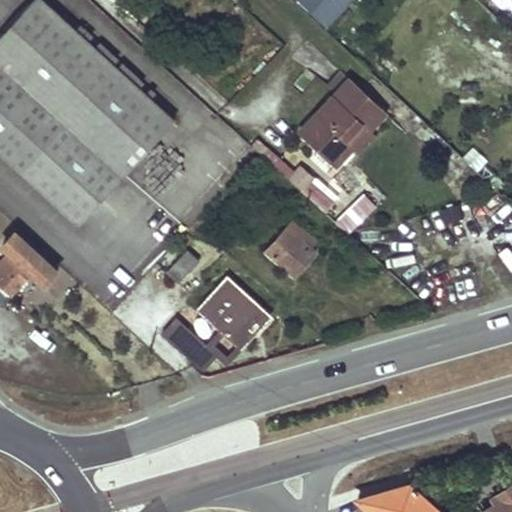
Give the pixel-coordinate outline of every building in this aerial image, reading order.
[(45,0),(36,0),(0,39),(0,64),(123,177),(175,121),(45,0)] [(0,152),(79,225),(123,177),(0,64),(0,152)] [(344,73),(330,87),(337,95),(351,81),(344,73)] [(385,115),(351,81),(337,95),(300,132),(334,166),(352,148),(368,131),(385,115)] [(358,154),(375,138),(368,131),(352,148),(358,154)] [(288,178),(309,198),(323,183),(301,164),(288,178)] [(331,182),(312,203),(324,213),(343,192),(331,182)] [(293,223),(267,252),(295,276),(315,254),(309,248),(313,242),(293,223)] [(0,287),(8,295),(10,296),(31,274),(45,285),(58,272),(15,233),(3,247),(10,253),(1,263),(0,262),(0,287)] [(188,251),(168,273),(180,284),(200,262),(188,251)] [(59,302),(75,280),(62,271),(47,293),(59,302)] [(226,277),(198,309),(238,346),(267,315),(226,277)] [(176,319),(162,335),(197,367),(212,351),(176,319)] [(89,396),(93,370),(35,359),(30,385),(89,396)] [(0,360),(0,361),(0,377),(20,381),(24,364),(0,360)] [(444,511),(413,484),(360,498),(375,511),(444,511)] [(503,499),(486,511),(511,511),(511,484),(500,494),(503,499)]
